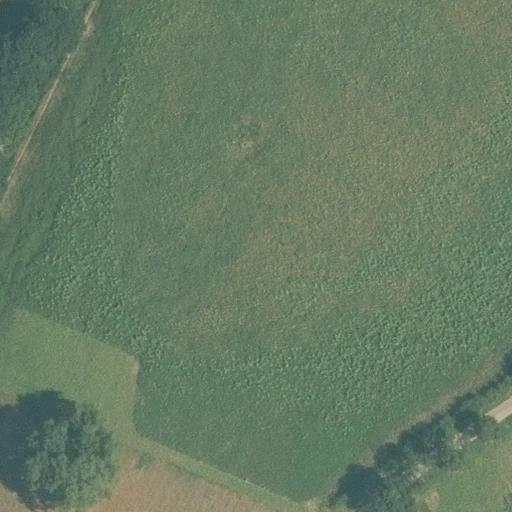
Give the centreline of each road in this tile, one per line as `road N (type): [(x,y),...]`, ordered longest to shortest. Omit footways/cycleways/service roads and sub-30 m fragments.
road 1 (unclassified): [(363,511),(511,407)]
road 2 (unclassified): [(0,112),(55,0)]
